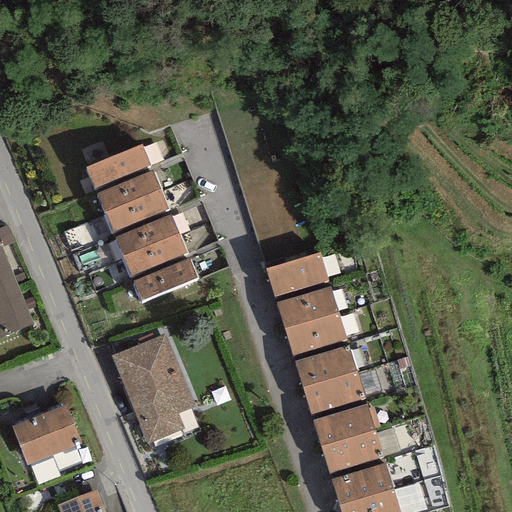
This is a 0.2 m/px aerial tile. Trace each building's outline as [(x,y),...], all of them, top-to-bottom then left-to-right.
[(150,165),(141,144),(85,167),(93,189),(150,165)] [(104,212),(159,190),(152,171),(96,194),(104,212)] [(159,190),(104,212),(112,232),(167,209),(159,190)] [(123,256),(178,234),(170,215),(115,238),(123,256)] [(178,234),(123,256),(131,276),(186,253),(178,234)] [(0,295),(17,289),(0,247),(0,295)] [(318,253),(265,269),(273,297),(327,281),(318,253)] [(188,258),(133,281),(141,301),(197,278),(188,258)] [(284,329),(337,313),(330,287),(276,303),(284,329)] [(17,289),(0,295),(0,339),(32,326),(17,289)] [(337,313),(284,329),(292,355),(345,339),(337,313)] [(110,356),(146,445),(184,429),(177,414),(194,407),(164,334),(110,356)] [(302,387),(356,371),(348,345),(294,362),(302,387)] [(356,371),(302,387),(310,415),(364,398),(356,371)] [(320,447),(374,430),(366,404),(312,421),(320,447)] [(11,426),(26,465),(80,444),(65,405),(11,426)] [(374,430),(320,447),(328,473),(383,456),(374,430)] [(339,506),(393,490),(386,463),(331,480),(339,506)] [(400,511),(422,507),(416,482),(394,487),(400,511)] [(104,511),(96,490),(56,506),(58,511),(104,511)] [(399,511),(393,490),(339,506),(340,511),(399,511)]
